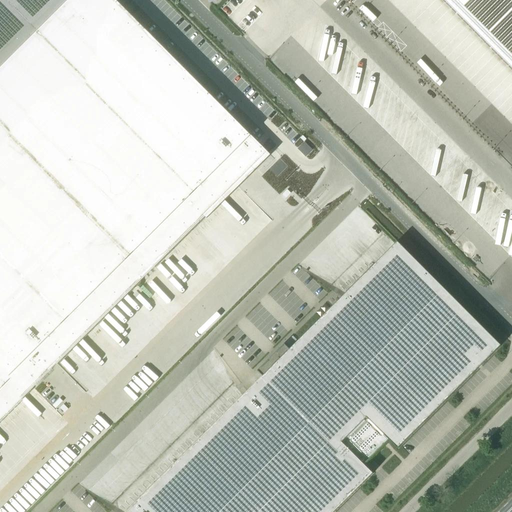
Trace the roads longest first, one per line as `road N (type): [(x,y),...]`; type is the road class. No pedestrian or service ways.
road 1 (unclassified): [(511,324),(187,0)]
road 2 (unclassified): [(406,511),(511,407)]
